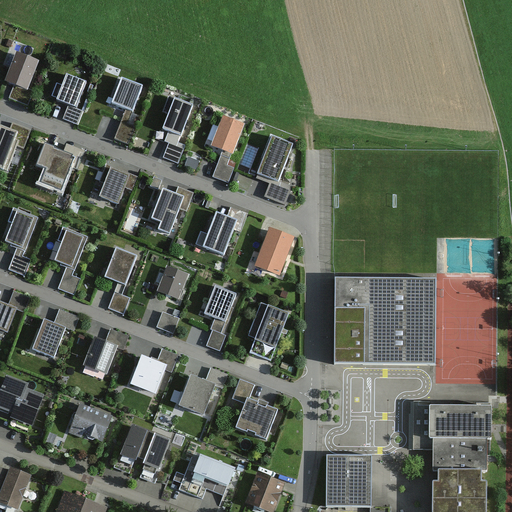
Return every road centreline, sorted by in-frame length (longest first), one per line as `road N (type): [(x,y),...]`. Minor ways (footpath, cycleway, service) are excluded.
road 1 (residential): [(312,398),(0,277)]
road 2 (residential): [(312,225),(2,108)]
road 3 (residential): [(173,511),(0,445)]
road 4 (residential): [(312,398),(312,225)]
